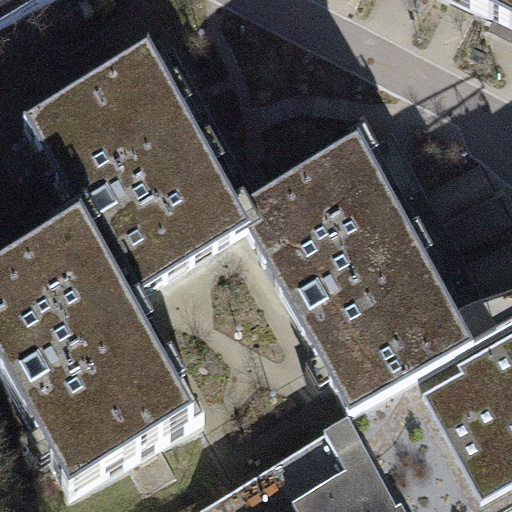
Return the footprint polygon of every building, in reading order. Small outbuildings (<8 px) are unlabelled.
[(0,0),(0,32),(58,1),(57,0),(0,0)] [(511,0),(447,0),(511,34),(511,0)] [(85,234),(130,318),(253,252),(240,229),(152,66),(29,132),(85,234)] [(270,212),(240,229),(253,252),(355,442),(481,373),(365,161),(270,212)] [(130,318),(85,234),(0,279),(0,366),(73,501),(194,435),(130,318)] [(355,442),(226,511),(511,511),(511,356),(481,373),(355,442)]
